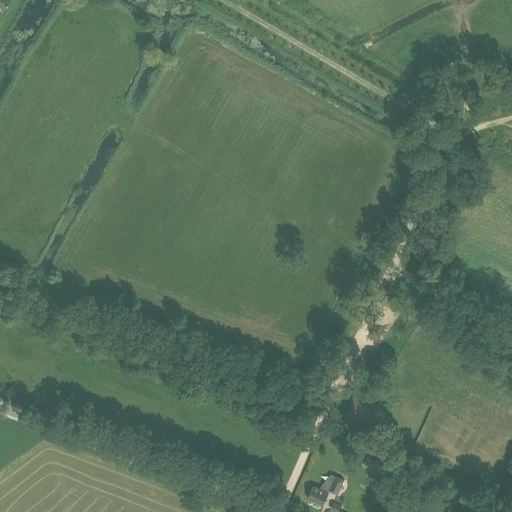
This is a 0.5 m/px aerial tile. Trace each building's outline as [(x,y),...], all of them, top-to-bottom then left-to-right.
[(0,0),(0,9),(2,11),(9,0),(0,0)] [(345,415),(370,426),(379,405),(355,395),(345,415)] [(383,462),(368,455),(364,465),(379,472),(383,462)] [(335,475),(331,483),(332,484),(330,489),(338,493),(345,479),(335,475)] [(332,484),(331,483),(326,481),(320,488),(314,485),(308,497),(323,505),(330,489),(332,484)] [(330,509),(337,511),(338,511),(342,505),(334,501),(330,509)]
